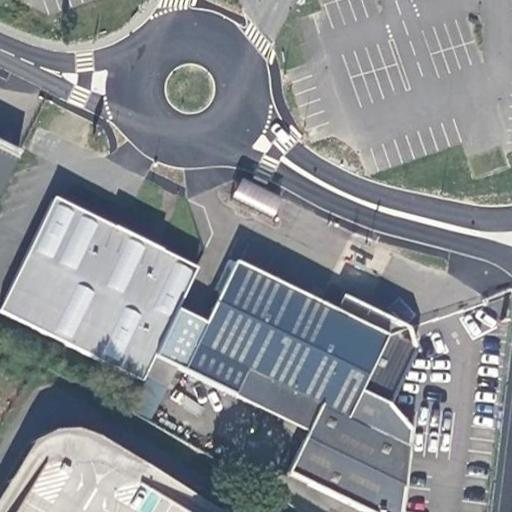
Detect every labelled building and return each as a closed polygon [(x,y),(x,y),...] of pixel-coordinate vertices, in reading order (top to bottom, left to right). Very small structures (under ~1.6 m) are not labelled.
[(0,196),(20,154),(0,144),(0,196)] [(292,199),(239,175),(226,203),(278,227),(292,199)] [(0,310),(0,311),(142,382),(144,378),(152,361),(177,310),(197,267),(159,248),(151,244),(56,197),(0,310)] [(394,252),(354,232),(330,279),(370,300),(394,252)] [(204,323),(177,310),(152,361),(233,400),(308,432),(287,478),(358,511),(400,511),(412,431),(387,406),(414,351),(411,340),(407,330),(341,298),(334,312),(234,263),(204,323)] [(11,511),(179,511),(95,462),(40,466),(11,511)]
